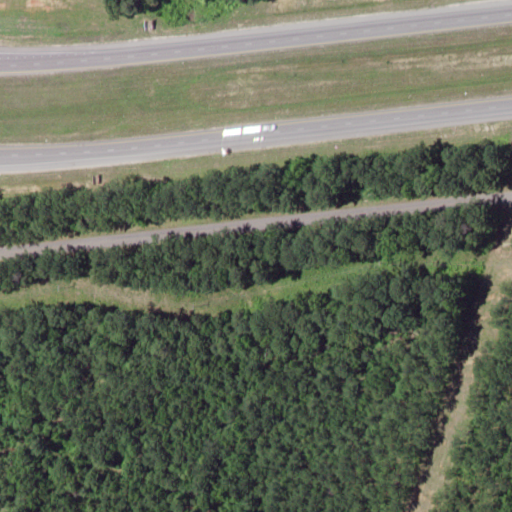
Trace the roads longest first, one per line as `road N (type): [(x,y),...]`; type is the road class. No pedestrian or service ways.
road 1 (residential): [(0,254),(511,194)]
road 2 (motorway): [(511,11),(0,62)]
road 3 (motorway): [(0,152),(179,142),(511,104)]
